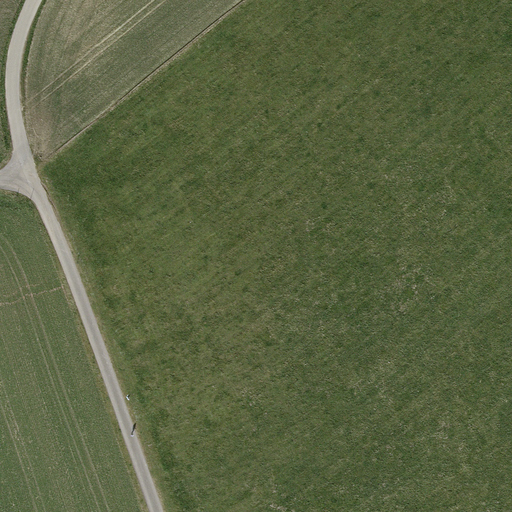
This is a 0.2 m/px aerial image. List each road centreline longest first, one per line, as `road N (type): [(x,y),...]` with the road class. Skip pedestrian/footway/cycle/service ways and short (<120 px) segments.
road 1 (track): [(26,178),(76,288),(157,511)]
road 2 (track): [(26,178),(6,73),(30,0)]
